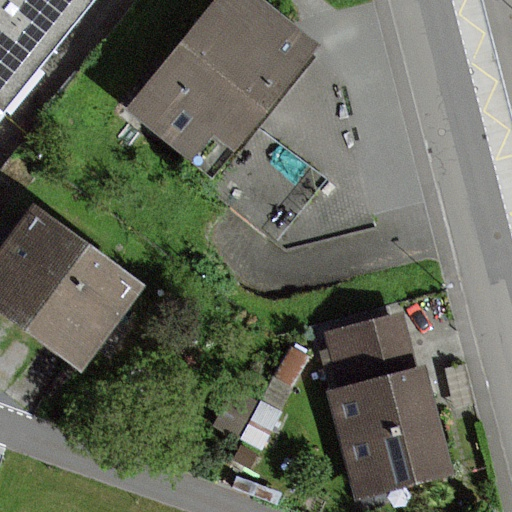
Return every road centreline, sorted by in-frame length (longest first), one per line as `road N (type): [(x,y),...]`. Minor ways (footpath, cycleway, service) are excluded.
road 1 (unclassified): [(477,225),(421,0)]
road 2 (unclassified): [(477,225),(511,363)]
